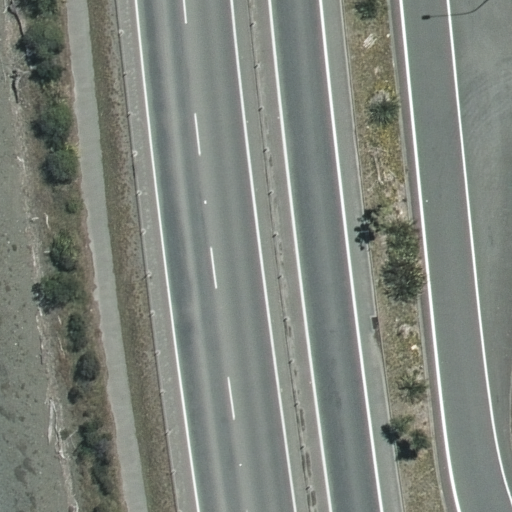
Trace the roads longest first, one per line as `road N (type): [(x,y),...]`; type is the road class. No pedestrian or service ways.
road 1 (trunk): [(252,511),(181,0)]
road 2 (trunk): [(423,0),(449,300),(488,511)]
road 3 (trunk): [(294,0),(356,511)]
